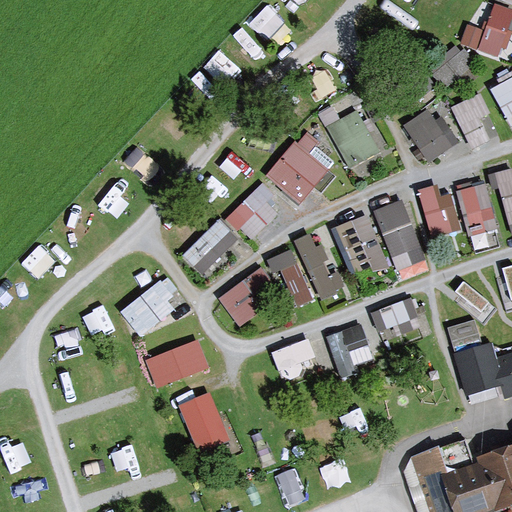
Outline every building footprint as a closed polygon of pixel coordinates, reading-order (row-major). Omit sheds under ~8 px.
[(487,28),(467,23),(462,45),(502,55),(508,29),(511,30),(511,7),(494,3),(487,28)] [(511,74),(491,85),(511,124),(511,123),(511,74)] [(463,129),(493,116),(482,92),(452,105),(463,129)] [(349,166),(381,148),(358,107),(341,116),(334,104),(319,113),(349,166)] [(458,141),(433,104),(404,124),(428,161),(458,141)] [(297,204),(339,163),(307,130),(265,171),(297,204)] [(511,166),(496,170),(510,234),(511,233),(511,166)] [(416,191),(436,237),(462,226),(442,180),(416,191)] [(459,187),(470,245),(499,240),(488,181),(459,187)] [(250,239),(283,209),(260,184),(227,215),(250,239)] [(375,208),(399,273),(428,262),(405,197),(375,208)] [(373,213),(342,222),(358,275),(389,265),(373,213)] [(203,273),(241,236),(221,216),(183,253),(203,273)] [(348,286),(340,269),(332,273),(313,231),(295,239),(323,298),(348,286)] [(292,250),(218,289),(236,324),(291,296),(296,306),(316,296),(292,250)] [(164,297),(178,288),(168,274),(120,310),(140,337),(175,311),(164,297)] [(379,328),(421,315),(415,296),(372,309),(379,328)] [(447,326),(455,351),(490,340),(483,315),(447,326)] [(341,371),(375,358),(361,322),(327,334),(341,371)] [(199,337),(146,358),(157,387),(211,366),(199,337)] [(273,349),(279,370),(316,359),(310,338),(273,349)] [(505,381),(496,354),(492,340),(490,340),(455,351),(453,351),(466,393),(501,382),(505,381)] [(501,382),(505,396),(511,394),(511,349),(496,354),(505,381),(501,382)] [(213,390),(181,401),(199,451),(231,440),(213,390)] [(476,471),(466,440),(418,457),(437,511),(474,511),(496,505),(497,506),(511,501),(511,448),(487,457),(483,465),(485,469),(476,471)]
